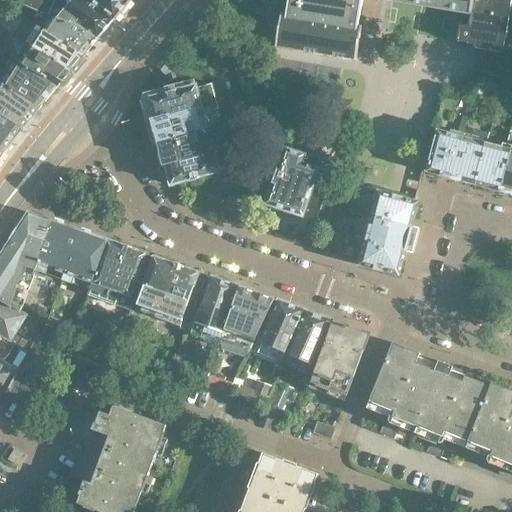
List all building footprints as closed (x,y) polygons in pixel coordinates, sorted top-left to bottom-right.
[(13,0),(57,17),(58,18),(84,29),(98,39),(115,20),(91,0),(13,0)] [(91,0),(115,20),(131,0),(91,0)] [(357,26),(361,0),(287,0),(285,14),(283,13),(281,13),(275,48),(355,61),(361,26),(357,26)] [(385,0),(452,11),(469,14),(467,27),(459,25),(456,42),(473,45),(473,48),(502,53),(510,0),(385,0)] [(57,17),(47,31),(84,56),(98,39),(84,29),(58,18),(57,17)] [(15,33),(34,46),(71,71),(84,56),(47,31),(26,18),(15,33)] [(7,53),(23,64),(57,87),(71,71),(34,46),(1,25),(0,26),(0,33),(10,47),(7,53)] [(57,87),(23,64),(13,58),(0,78),(0,81),(4,83),(40,107),(57,87)] [(483,86),(485,78),(477,76),(475,84),(483,86)] [(509,84),(501,82),(497,98),(505,100),(509,84)] [(0,113),(22,129),(40,107),(4,83),(2,86),(0,85),(0,113)] [(153,97),(148,99),(148,101),(149,101),(154,119),(151,120),(155,132),(156,132),(159,143),(216,126),(236,120),(235,116),(226,118),(222,119),(219,109),(212,84),(199,87),(198,83),(153,95),(153,97)] [(0,147),(5,151),(22,129),(0,113),(0,147)] [(262,114),(240,120),(243,131),(265,126),(262,114)] [(216,126),(159,143),(161,152),(164,165),(167,164),(172,182),(173,185),(193,180),(193,181),(216,174),(216,175),(222,173),(221,170),(226,168),(220,145),(221,145),(218,133),(238,127),(236,120),(216,126)] [(439,129),(427,172),(442,176),(451,179),(463,136),(439,129)] [(463,136),(451,179),(458,180),(459,180),(476,185),(488,143),(463,136)] [(488,143),(476,185),(489,188),(489,189),(499,191),(511,149),(488,143)] [(511,144),(511,149),(499,191),(511,194),(511,144)] [(305,155),(285,148),(266,204),(303,216),(319,169),(318,169),(321,162),(304,156),(305,155)] [(377,190),(371,215),(412,227),(419,203),(401,198),(401,196),(377,190)] [(339,199),(337,206),(346,209),(348,202),(339,199)] [(321,203),(316,219),(328,223),(333,206),(321,203)] [(30,212),(0,258),(0,297),(21,310),(27,294),(35,270),(52,221),(30,212)] [(371,215),(364,240),(406,252),(413,254),(419,229),(412,227),(371,215)] [(63,224),(63,223),(55,220),(54,221),(53,220),(52,221),(35,270),(27,294),(36,297),(40,287),(35,286),(38,276),(44,278),(46,273),(63,279),(79,230),(63,224)] [(336,220),(333,231),(344,234),(349,236),(352,224),(336,220)] [(79,230),(63,279),(62,280),(73,284),(73,283),(91,289),(108,240),(90,234),(90,233),(81,230),(81,231),(79,230)] [(333,231),(331,241),(342,243),(344,234),(333,231)] [(91,289),(88,295),(107,302),(109,295),(117,298),(106,332),(109,333),(119,336),(121,336),(138,290),(135,289),(143,268),(147,254),(135,250),(135,249),(109,240),(108,240),(91,289)] [(361,257),(359,264),(359,265),(399,276),(406,252),(364,240),(360,256),(361,257)] [(196,286),(201,274),(200,273),(198,272),(185,268),(174,264),(157,258),(157,257),(155,257),(150,270),(149,270),(143,285),(134,312),(178,328),(188,331),(200,296),(202,289),(196,286)] [(207,288),(195,323),(191,333),(202,338),(205,342),(214,345),(220,344),(222,339),(225,330),(240,287),(222,281),(222,280),(211,276),(207,288)] [(225,330),(222,339),(233,343),(231,348),(232,352),(243,356),(248,354),(250,349),(251,350),(255,340),(270,310),(271,310),(275,299),(240,287),(225,330)] [(0,334),(1,335),(0,335),(1,336),(11,342),(28,351),(33,342),(18,332),(27,318),(20,314),(21,310),(0,297),(0,334)] [(275,312),(274,311),(260,342),(285,353),(304,310),(288,305),(288,304),(279,300),(275,312)] [(304,310),(285,353),(317,367),(333,322),(333,320),(323,317),(304,310)] [(75,324),(50,314),(45,327),(69,337),(75,324)] [(333,322),(317,367),(315,373),(311,382),(317,384),(316,386),(341,395),(342,394),(347,396),(370,334),(334,321),(333,322)] [(43,327),(35,341),(7,391),(28,402),(37,387),(30,383),(50,349),(54,342),(45,337),(50,330),(43,327)] [(0,334),(0,360),(16,370),(27,351),(11,342),(1,336),(0,335),(1,335),(0,334)] [(394,342),(370,401),(393,410),(389,420),(391,424),(440,443),(443,441),(447,432),(492,450),(488,459),(490,463),(511,471),(511,389),(492,382),(491,385),(452,371),(454,367),(439,361),(438,365),(419,357),(420,353),(394,342)] [(179,352),(171,373),(178,375),(183,377),(191,356),(179,352)] [(0,389),(6,392),(18,371),(16,370),(0,360),(0,389)] [(163,392),(170,375),(152,366),(144,385),(163,392)] [(227,393),(232,382),(210,373),(205,385),(227,394),(227,393)] [(291,408),(299,391),(274,380),(267,397),(291,408)] [(241,384),(236,395),(263,405),(271,385),(257,381),(254,390),(241,384)] [(103,511),(134,511),(167,425),(114,406),(110,415),(101,411),(95,428),(104,431),(106,426),(113,428),(93,485),(86,482),(78,503),(103,511)] [(391,423),(389,420),(385,421),(380,433),(394,438),(395,434),(391,423)] [(336,428),(317,421),(313,433),(332,439),(336,428)] [(436,444),(429,447),(427,451),(443,457),(447,446),(439,443),(436,444)] [(264,453),(241,511),(304,511),(318,474),(264,453)]
